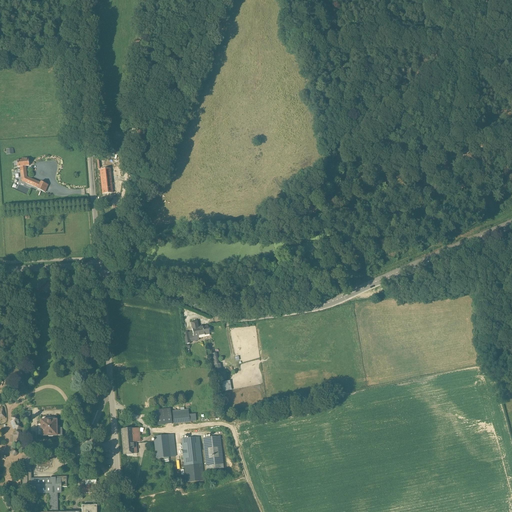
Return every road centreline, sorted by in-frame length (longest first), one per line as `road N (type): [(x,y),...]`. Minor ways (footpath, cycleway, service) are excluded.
road 1 (tertiary): [(100,266),(236,319),(331,304),(511,225)]
road 2 (unclassified): [(100,266),(76,0)]
road 3 (unclassified): [(121,511),(100,266)]
road 4 (unknown): [(87,141),(77,138),(61,98),(61,34),(16,4),(0,6)]
